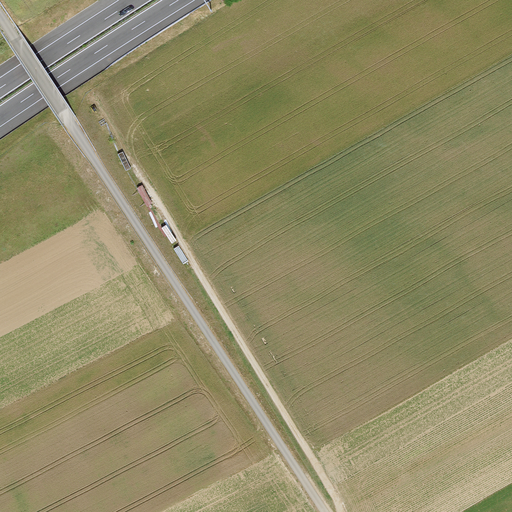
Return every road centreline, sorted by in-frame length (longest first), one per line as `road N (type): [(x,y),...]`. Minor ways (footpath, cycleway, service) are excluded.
road 1 (unclassified): [(0,13),(325,511)]
road 2 (motorway): [(0,117),(179,0)]
road 3 (motorway): [(134,0),(0,87)]
